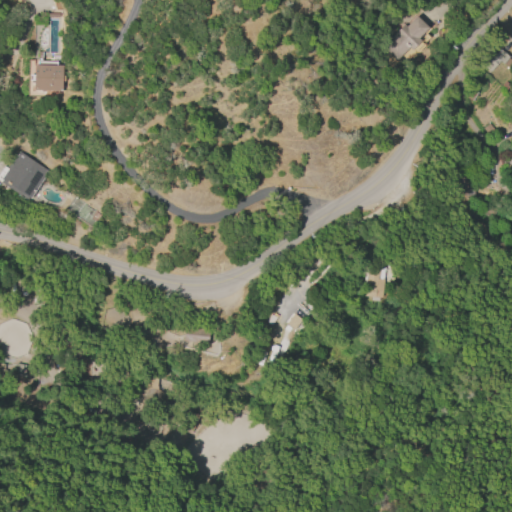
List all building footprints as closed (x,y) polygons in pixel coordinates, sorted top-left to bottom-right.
[(409,47),(396,60),(383,47),(390,41),(388,39),(403,24),(405,26),(416,16),(427,27),(417,37),(420,40),(411,49),(409,47)] [(480,65),(489,74),(507,56),(497,47),(480,65)] [(33,91),(34,65),(61,66),(60,92),(33,91)] [(506,90),(501,86),(505,82),(510,86),(506,90)] [(0,180),(19,152),(48,171),(30,199),(27,197),(26,199),(0,182),(0,180)] [(473,195),(474,176),(459,176),(459,195),(473,195)] [(364,296),(368,266),(384,268),(380,297),(378,297),(377,301),(370,300),(370,297),(364,296)] [(265,322),(270,314),(275,318),(270,325),(265,322)] [(285,324),(293,314),(305,323),(297,333),(285,324)] [(206,345),(182,342),(184,328),(207,330),(206,345)] [(14,375),(16,364),(26,365),(24,377),(14,375)] [(133,421),(149,428),(153,417),(137,411),(133,421)]
